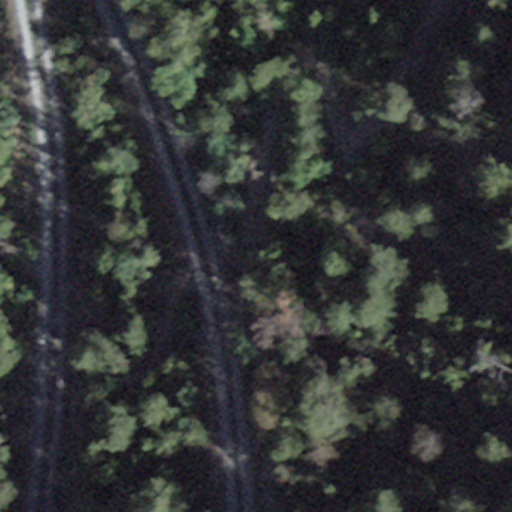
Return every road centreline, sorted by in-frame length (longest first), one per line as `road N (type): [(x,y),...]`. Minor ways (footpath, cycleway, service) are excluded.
road 1 (track): [(18,0),(72,361),(45,511)]
road 2 (track): [(108,0),(168,113),(219,265)]
road 3 (track): [(219,265),(247,350),(263,511)]
